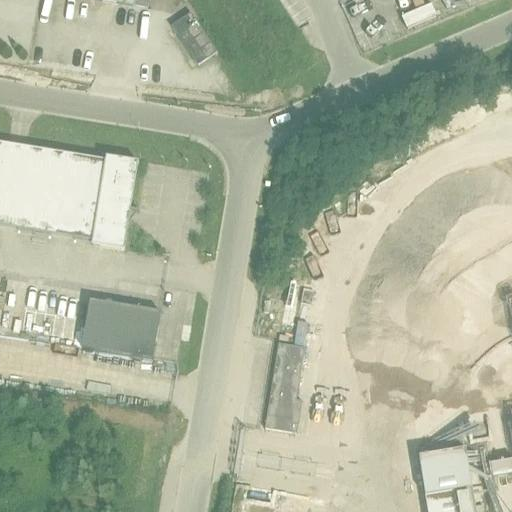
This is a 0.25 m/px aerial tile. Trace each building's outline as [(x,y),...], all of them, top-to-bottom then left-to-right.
[(87,0),(134,7),(148,9),(149,0),(87,0)] [(402,18),(407,30),(436,18),(431,5),(402,18)] [(198,66),(217,53),(191,14),(171,27),(198,66)] [(113,163),(0,144),(0,227),(95,243),(94,247),(124,252),(139,164),(113,160),(113,163)] [(161,313),(129,308),(121,355),(153,361),(161,313)] [(265,430),(298,436),(303,403),(297,402),(305,349),(278,345),(265,430)]
